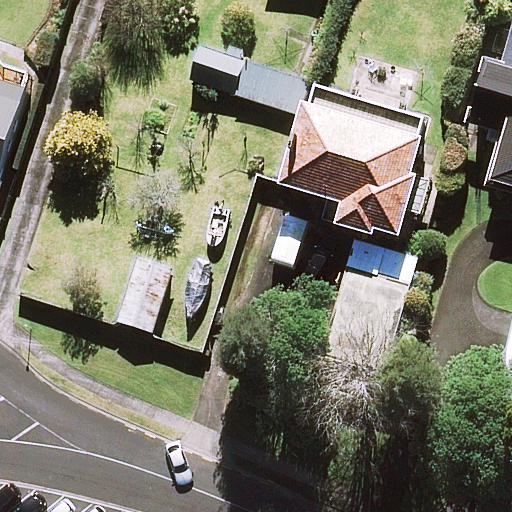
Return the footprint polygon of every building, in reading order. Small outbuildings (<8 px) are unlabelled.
[(511,46),(501,81),(511,84),(511,46)] [(298,120),(308,89),(204,56),(193,87),(298,120)] [(0,199),(36,76),(0,65),(0,199)] [(511,206),(511,84),(501,81),(486,77),(468,138),(500,147),(485,198),(511,206)] [(316,103),(310,123),(415,154),(421,134),(316,103)] [(310,123),(298,120),(272,205),(343,225),(338,243),(357,248),(392,258),(422,154),(415,154),(310,123)] [(396,350),(420,266),(392,258),(357,248),(332,332),(396,350)] [(148,342),(172,276),(137,264),(113,329),(148,342)] [(511,403),(511,326),(496,401),(511,403)]
